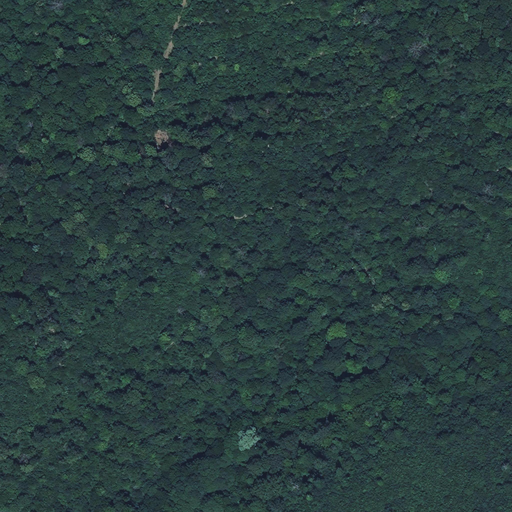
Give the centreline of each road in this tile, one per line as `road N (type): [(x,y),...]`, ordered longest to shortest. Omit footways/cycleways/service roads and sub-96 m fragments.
road 1 (track): [(0,146),(100,168),(177,209),(237,217),(375,156),(511,168)]
road 2 (track): [(184,0),(121,180),(0,283)]
road 3 (track): [(201,511),(222,485),(319,410),(337,378)]
road 4 (track): [(511,325),(337,378)]
